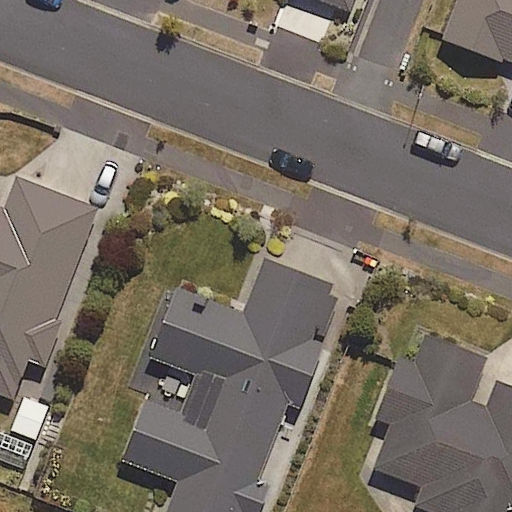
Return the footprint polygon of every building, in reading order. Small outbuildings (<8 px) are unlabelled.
[(316,0),(344,10),(348,0),(316,0)] [(511,0),(448,0),(437,33),(511,60),(511,0)] [(0,388),(13,392),(25,355),(47,362),(62,319),(53,316),(92,201),(13,175),(4,203),(0,201),(0,388)] [(257,480),(286,400),(297,404),(322,338),(314,335),(335,278),(262,251),(241,310),(173,285),(149,350),(197,368),(183,407),(143,392),(120,454),(176,474),(161,511),(255,511),(266,484),(257,480)] [(483,402),(468,396),(478,370),(486,352),(415,324),(379,413),(390,417),(372,463),(424,484),(417,502),(442,511),(511,511),(511,383),(493,376),(483,402)]
